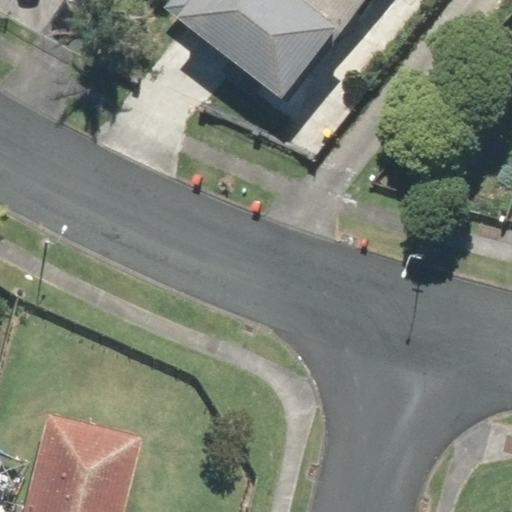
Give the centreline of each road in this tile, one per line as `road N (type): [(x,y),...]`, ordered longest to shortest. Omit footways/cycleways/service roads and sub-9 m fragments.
road 1 (residential): [(0,161),(177,242),(387,312)]
road 2 (residential): [(387,312),(341,511)]
road 3 (residential): [(387,312),(511,345)]
